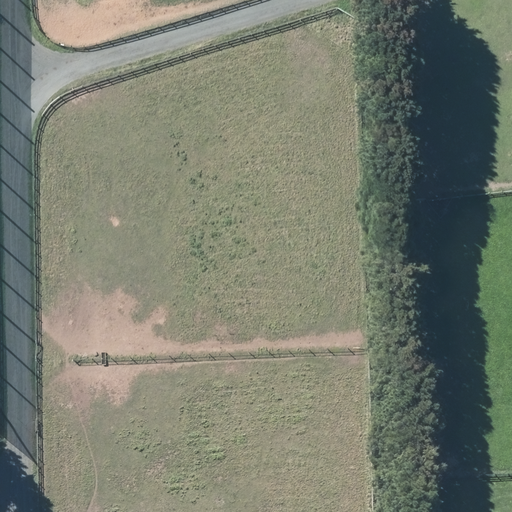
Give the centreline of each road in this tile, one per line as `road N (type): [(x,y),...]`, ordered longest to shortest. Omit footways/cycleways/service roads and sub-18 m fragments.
road 1 (track): [(36,511),(31,0)]
road 2 (track): [(31,70),(267,0)]
